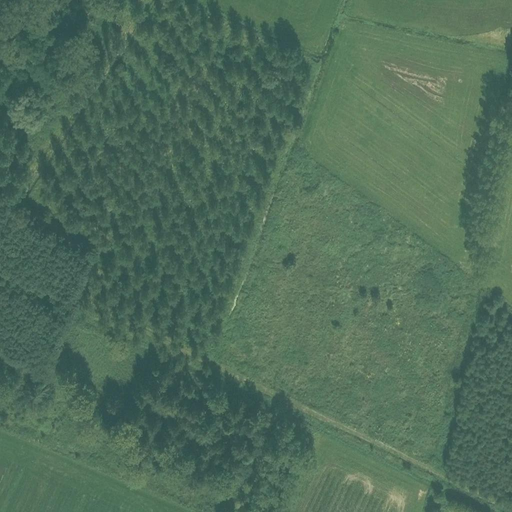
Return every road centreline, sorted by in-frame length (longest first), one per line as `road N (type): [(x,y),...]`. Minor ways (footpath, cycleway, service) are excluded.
road 1 (track): [(86,301),(273,399),(511,509)]
road 2 (track): [(0,310),(24,219),(90,254),(74,296)]
